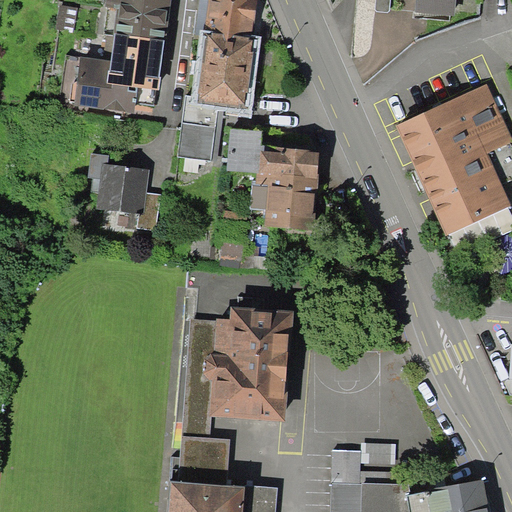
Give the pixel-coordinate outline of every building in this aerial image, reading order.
[(118,8),(114,33),(164,40),(166,40),(172,0),(105,0),(105,6),(118,8)] [(209,0),(205,37),(246,43),(251,0),(209,0)] [(388,0),(373,0),(372,9),(387,11),(388,0)] [(449,0),(417,0),(416,13),(448,16),(449,0)] [(55,31),(70,34),(74,10),(59,8),(55,31)] [(164,40),(114,33),(112,60),(111,71),(108,71),(107,83),(138,87),(160,90),(161,77),(159,77),(164,40)] [(250,43),(246,43),(205,37),(196,99),(196,101),(216,104),(242,107),(250,43)] [(111,71),(112,60),(80,56),(74,105),(134,113),(138,87),(107,83),(108,71),(111,71)] [(511,180),(511,155),(482,89),(396,128),(446,235),(505,208),(496,188),(511,180)] [(216,104),(196,101),(196,99),(183,98),(175,158),(208,162),(216,104)] [(259,174),(313,179),(315,154),(257,149),(258,134),(229,132),(226,171),(256,174),(259,174)] [(140,195),(143,171),(105,167),(106,158),(89,156),(86,179),(102,181),(98,211),(134,216),(133,219),(137,220),(136,229),(153,232),(158,197),(140,195)] [(313,179),(259,174),(256,174),(255,184),(251,184),(249,207),(252,211),(266,212),(265,227),(308,231),(313,179)] [(219,256),(238,258),(241,227),(222,225),(219,256)] [(211,413),(279,418),(286,316),(261,314),(262,300),(236,298),(235,312),(225,312),(224,315),(232,316),(231,321),(216,320),(214,357),(204,356),(203,378),(213,379),(211,413)] [(329,485),(357,486),(358,452),(330,451),(329,485)] [(275,511),(277,487),(170,477),(166,511),(275,511)] [(402,487),(357,486),(329,485),(328,511),(482,511),(477,483),(404,496),(402,487)]
